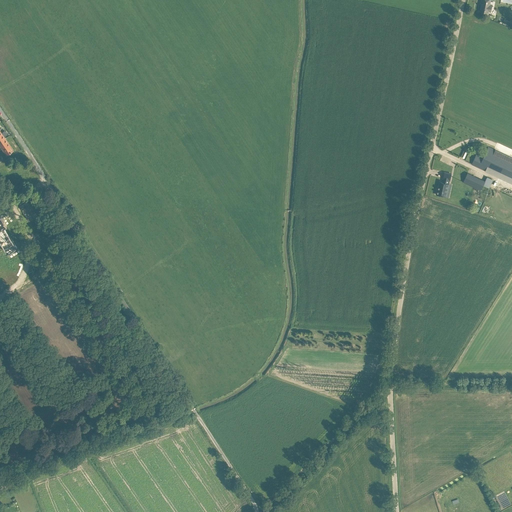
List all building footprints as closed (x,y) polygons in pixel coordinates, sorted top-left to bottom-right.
[(490,4),(490,0),(482,0),(480,11),(488,13),(489,9),(491,9),(492,4),(490,4)] [(511,0),(503,0),(502,10),(507,11),(511,11),(511,0)] [(0,146),(6,155),(14,150),(0,130),(0,146)] [(472,164),(511,182),(511,157),(509,156),(509,155),(511,156),(511,149),(499,143),(496,149),(508,155),(507,156),(488,147),(483,157),(476,154),(472,164)] [(4,169),(8,174),(16,168),(12,163),(4,169)] [(450,180),(452,174),(445,172),(443,178),(444,178),(443,182),(440,181),(438,188),(437,188),(436,194),(439,195),(440,196),(442,196),(443,196),(446,197),(450,180)] [(463,182),(481,190),(483,185),(489,188),(493,180),(483,175),(481,179),(467,173),(463,182)] [(19,207),(29,222),(37,216),(27,202),(19,207)] [(0,241),(7,252),(16,246),(3,227),(6,225),(0,216),(0,241)] [(30,224),(44,245),(55,238),(44,222),(39,226),(35,220),(30,224)]
